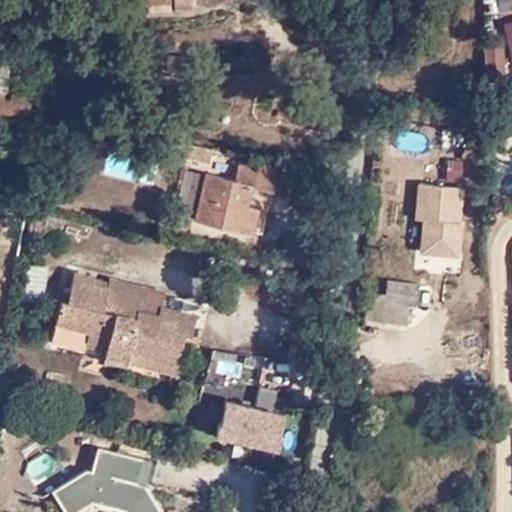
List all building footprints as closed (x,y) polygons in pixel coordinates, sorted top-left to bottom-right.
[(142,0),(142,10),(173,9),(172,0),(142,0)] [(172,0),(173,9),(192,9),(192,0),(206,0),(208,5),(223,0),(172,0)] [(0,91),(0,110),(27,115),(30,96),(0,91)] [(511,92),(503,95),(509,122),(511,121),(511,92)] [(242,185),(213,178),(202,219),(257,234),(262,214),(254,210),(259,190),(283,195),(287,177),(247,167),(242,185)] [(464,250),(462,180),(416,181),(417,251),(464,250)] [(48,212),(32,208),(27,235),(41,238),(48,212)] [(48,212),(41,238),(64,243),(71,218),(48,212)] [(191,332),(198,334),(201,317),(167,308),(171,294),(114,279),(111,288),(98,284),(99,279),(78,273),(75,291),(72,303),(62,301),(58,322),(91,331),(89,340),(112,347),(110,356),(131,361),(134,352),(182,364),(187,345),(191,332)] [(389,277),(386,301),(410,304),(418,305),(421,281),(389,277)] [(72,303),(75,291),(65,290),(62,301),(72,303)] [(410,304),(386,301),(384,320),(407,325),(410,304)] [(89,340),(91,331),(58,322),(55,332),(89,340)] [(204,336),(198,334),(191,332),(187,345),(201,349),(204,336)] [(221,346),(216,371),(243,376),(247,351),(221,346)] [(180,374),(182,364),(134,352),(131,361),(180,374)] [(216,429),(278,444),(288,404),(226,389),(216,429)] [(56,420),(41,417),(40,428),(53,431),(56,420)] [(49,451),(31,460),(39,475),(57,465),(49,451)] [(151,463),(105,452),(99,476),(94,475),(59,496),(68,511),(90,511),(99,507),(120,511),(164,511),(152,490),(144,489),(151,463)]
